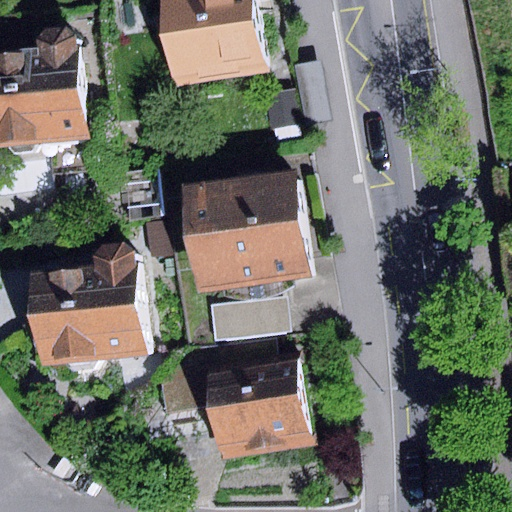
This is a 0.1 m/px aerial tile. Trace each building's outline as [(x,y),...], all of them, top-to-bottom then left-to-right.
[(256,0),(166,0),(179,85),(267,71),(256,0)] [(30,16),(0,19),(0,45),(33,42),(30,16)] [(42,48),(0,51),(0,147),(92,138),(82,43),(67,27),(51,28),(41,39),(42,48)] [(322,59),(295,64),(306,123),(333,118),(322,59)] [(294,91),(263,96),(269,129),(299,124),(294,91)] [(160,170),(126,173),(130,220),(164,217),(160,170)] [(295,170),(181,186),(196,291),(310,275),(295,170)] [(91,265),(27,272),(38,364),(146,352),(135,259),(132,249),(122,242),(100,245),(89,256),(91,265)] [(285,297),(211,306),(216,341),(290,332),(285,297)] [(165,412),(214,405),(209,368),(281,357),(279,339),(190,351),(160,374),(165,412)] [(281,357),(209,368),(214,405),(221,456),(311,443),(299,355),(281,357)]
